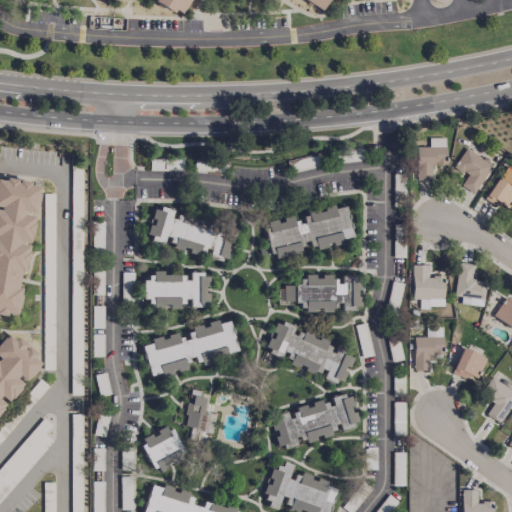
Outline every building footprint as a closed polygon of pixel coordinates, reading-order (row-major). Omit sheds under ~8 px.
[(153,0),(153,1),(171,12),(173,9),(180,13),(188,0),(153,0)] [(304,0),(319,9),(325,0),(304,0)] [(445,146),(415,147),(415,180),(431,180),(430,165),(445,165),(445,146)] [(460,186),(474,194),(491,164),(464,149),(453,168),(466,175),(460,186)] [(511,169),(506,165),(484,197),(505,211),(511,201),(511,169)] [(0,175),(0,314),(15,318),(39,182),(0,175)] [(235,231),(173,214),(174,212),(154,206),(146,238),(166,243),(165,246),(205,256),(205,255),(227,261),(235,231)] [(351,237),(345,206),(334,208),(333,208),(301,214),(302,221),(293,222),(292,215),(281,217),(281,219),(264,222),(271,259),(303,253),(301,243),(311,241),(312,250),(342,244),(341,239),(351,237)] [(482,306),(484,281),(471,279),(472,264),(457,262),(454,296),(461,296),(460,304),(482,306)] [(443,276),(427,276),(427,265),(412,265),(411,299),(419,299),(419,307),(442,307),(443,276)] [(185,307),(205,307),(205,287),(208,287),(208,273),(187,273),(187,275),(162,274),(162,271),(150,271),(149,280),(142,280),(142,300),(148,300),(148,307),(185,307)] [(358,275),(340,276),(340,283),(333,283),(333,275),(314,276),(313,276),(299,276),(299,284),(283,285),(284,302),(301,302),(301,311),(339,310),(360,309),(358,275)] [(511,328),(511,302),(503,297),(492,317),(511,328)] [(148,376),(186,369),(185,360),(194,359),(194,363),(228,357),(227,353),(235,352),(229,319),(207,323),(207,325),(186,329),(187,338),(177,339),(177,334),(150,339),(150,343),(142,345),(148,376)] [(263,350),(286,358),(284,362),(320,375),(320,377),(341,385),(346,369),(347,370),(351,358),(328,350),(331,341),(318,336),(317,337),(295,329),(295,327),(274,320),(263,350)] [(442,327),(426,327),(426,337),(413,337),(413,371),(427,371),(427,354),(442,354),(442,327)] [(8,333),(39,362),(0,406),(0,342),(3,339),(8,333)] [(476,378),(485,358),(462,348),(450,372),(465,379),(467,375),(476,378)] [(511,398),(511,390),(489,378),(479,397),(491,403),(485,415),(500,422),(511,398)] [(186,402),(182,426),(189,428),(188,438),(198,439),(205,394),(191,392),(189,403),(186,402)] [(275,443),(283,448),(291,446),(297,434),(298,438),(306,442),(314,441),(317,435),(322,437),(329,435),(337,421),(340,430),(351,428),(356,419),(355,413),(349,410),(351,405),(350,399),(341,394),(330,397),(332,407),(319,400),(312,402),(309,407),(303,405),(296,406),(288,421),(286,411),(268,416),(271,429),(276,432),(274,437),(275,443)] [(168,425),(139,439),(154,470),(183,456),(168,425)] [(326,511),(334,489),(325,486),(327,482),(297,473),(295,480),(287,478),(292,464),(282,462),(280,469),(271,466),(262,496),(269,498),(266,506),(276,509),(280,496),(288,499),(285,508),(296,511),(326,511)] [(142,511),(235,511),(234,511),(235,508),(203,500),(201,507),(190,504),(193,494),(161,486),(161,487),(150,485),(142,511)] [(460,511),(491,511),(492,502),(476,502),(476,490),(461,490),(460,511)]
